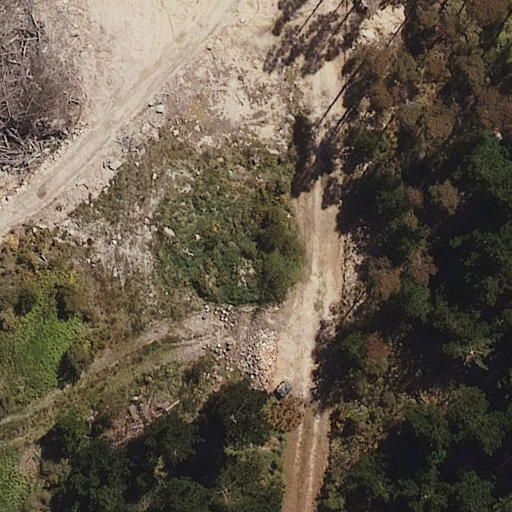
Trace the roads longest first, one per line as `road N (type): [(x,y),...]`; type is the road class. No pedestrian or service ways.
road 1 (track): [(327,0),(323,194),(284,511)]
road 2 (track): [(0,208),(94,129),(143,70),(165,0)]
